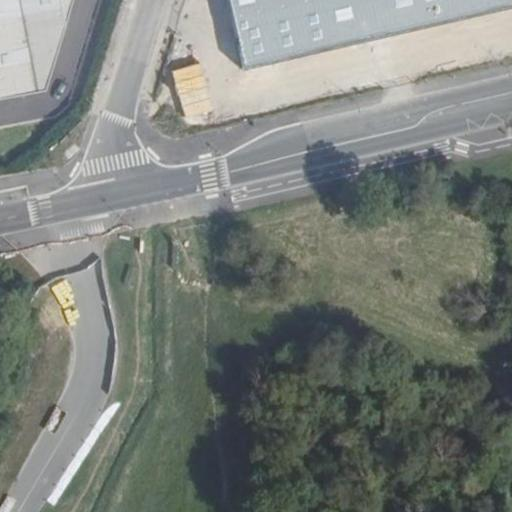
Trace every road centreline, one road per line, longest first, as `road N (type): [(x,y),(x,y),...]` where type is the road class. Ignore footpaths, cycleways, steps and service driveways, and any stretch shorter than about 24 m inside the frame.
road 1 (tertiary): [(511,100),(208,177),(115,192)]
road 2 (unclassified): [(115,192),(109,149),(152,0)]
